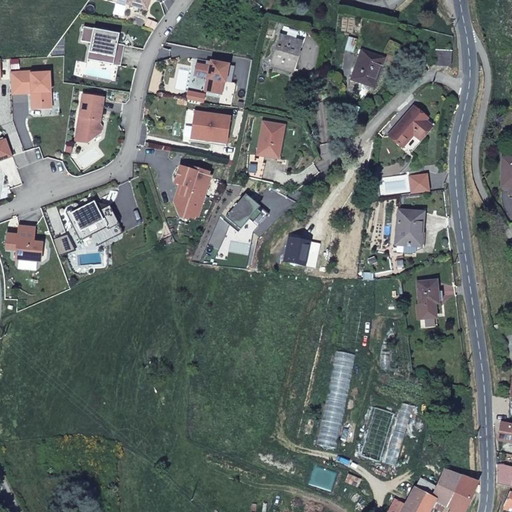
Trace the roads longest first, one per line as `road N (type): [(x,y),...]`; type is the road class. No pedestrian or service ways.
road 1 (secondary): [(481,511),(482,364),(456,190),(470,86)]
road 2 (residential): [(0,212),(113,171),(129,143),(150,50),(185,0)]
road 3 (residential): [(290,210),(418,80),(433,75),(470,86)]
road 4 (residential): [(511,240),(477,178),(488,67),(468,37)]
road 5 (unknown): [(310,35),(336,163)]
